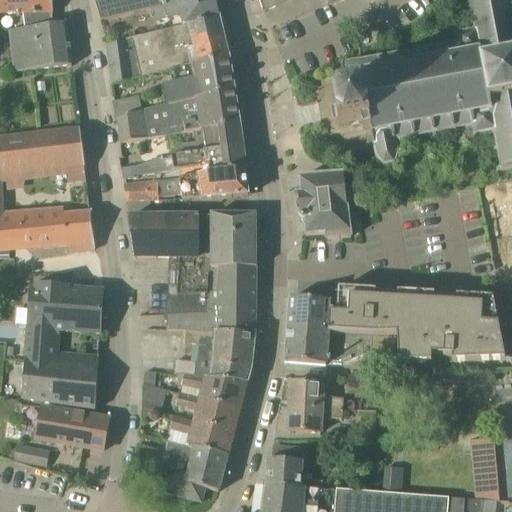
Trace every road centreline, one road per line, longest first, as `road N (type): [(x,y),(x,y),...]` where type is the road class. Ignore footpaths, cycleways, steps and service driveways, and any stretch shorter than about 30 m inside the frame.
road 1 (unclassified): [(111,511),(121,322),(75,0)]
road 2 (residential): [(255,67),(276,272),(265,366),(225,511)]
road 3 (residential): [(255,67),(317,45),(394,0)]
